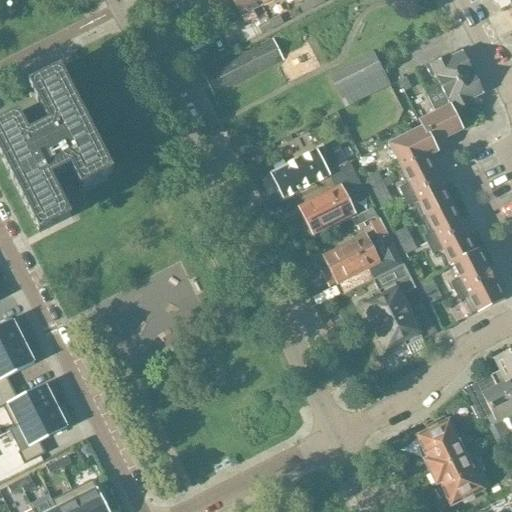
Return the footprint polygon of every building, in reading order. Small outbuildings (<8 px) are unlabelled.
[(239,18),(260,8),(256,0),(223,0),(229,13),(235,10),(239,18)] [(321,0),(311,0),(309,1),(313,8),(323,3),(321,0)] [(298,7),(302,14),(313,8),(309,1),(298,7)] [(278,17),(268,22),(272,29),(282,24),(278,17)] [(257,28),(261,35),(272,29),(268,22),(257,28)] [(212,96),(282,61),(272,41),(202,76),(212,96)] [(428,66),(424,68),(429,78),(433,76),(440,90),(472,73),(461,52),(449,58),(448,55),(428,66)] [(389,86),(372,53),(328,76),(344,109),(389,86)] [(112,173),(59,69),(27,85),(47,124),(28,134),(17,114),(0,122),(0,159),(38,234),(70,218),(50,179),(70,169),(80,189),(112,173)] [(472,73),(440,90),(452,113),(472,103),(471,101),(482,95),(472,73)] [(410,89),(404,78),(396,82),(402,93),(410,89)] [(434,114),(418,122),(421,128),(422,128),(431,146),(432,146),(461,131),(452,113),(440,90),(426,97),(434,114)] [(422,128),(421,128),(387,145),(400,171),(425,158),(426,158),(436,153),(432,146),(431,146),(422,128)] [(271,175),(283,198),(328,175),(327,173),(324,174),(315,156),(318,155),(316,152),(298,162),(294,159),(287,163),(287,167),(271,175)] [(450,206),(426,158),(425,158),(400,171),(408,186),(398,191),(407,208),(417,203),(425,218),(450,206)] [(377,174),(366,180),(369,187),(380,181),(377,174)] [(352,192),(359,188),(354,177),(347,181),(352,192)] [(388,177),(380,181),(384,188),(391,185),(388,177)] [(380,181),(369,187),(373,194),(384,188),(380,181)] [(339,188),(298,209),(311,235),(352,215),(339,188)] [(384,188),(373,194),(377,201),(387,196),(384,188)] [(387,196),(377,201),(380,208),(391,203),(387,196)] [(474,253),(458,222),(450,206),(425,218),(433,234),(423,239),(431,256),(441,251),(449,267),(452,266),(452,265),(474,253)] [(371,210),(351,220),(355,228),(369,221),(375,218),(371,210)] [(404,229),(393,234),(397,241),(408,236),(404,229)] [(408,236),(397,241),(401,248),(411,243),(408,236)] [(336,284),(377,264),(364,238),(323,258),(336,284)] [(386,238),(375,244),(385,263),(396,257),(386,238)] [(411,243),(401,248),(404,256),(415,250),(411,243)] [(494,284),(485,268),(484,268),(476,252),(474,253),(452,265),(452,266),(459,281),(450,285),(458,302),(468,298),(476,314),(501,301),(493,285),(494,284)] [(385,263),(367,272),(372,282),(383,276),(401,267),(396,257),(385,263)] [(401,267),(383,276),(372,282),(377,292),(369,296),(372,303),(364,307),(366,311),(365,314),(368,320),(371,321),(378,335),(377,338),(380,344),(383,345),(385,349),(401,341),(404,348),(405,347),(409,356),(424,349),(420,340),(421,340),(422,341),(436,335),(419,301),(411,306),(416,317),(411,320),(400,297),(414,290),(402,266),(401,267)] [(429,278),(418,283),(422,290),(433,285),(429,278)] [(433,285),(422,290),(426,298),(436,292),(433,285)] [(436,292),(426,298),(429,305),(440,299),(436,292)] [(0,354),(22,343),(10,321),(0,326),(0,354)] [(0,382),(6,379),(33,366),(22,343),(0,354),(0,382)] [(511,349),(492,360),(499,372),(475,385),(480,395),(467,402),(488,444),(507,434),(501,421),(511,415),(511,349)] [(0,394),(11,389),(6,379),(0,382),(0,394)] [(54,408),(43,386),(16,400),(1,407),(2,408),(12,429),(54,408)] [(1,407),(16,400),(11,389),(0,394),(0,409),(2,408),(1,407)] [(12,429),(7,432),(18,453),(27,448),(28,449),(38,444),(66,430),(54,408),(12,429)] [(423,462),(429,474),(467,454),(460,439),(456,441),(447,423),(436,428),(436,427),(426,432),(427,433),(416,438),(427,459),(423,462)] [(44,455),(38,444),(28,449),(27,448),(18,453),(16,454),(23,466),(44,455)] [(467,454),(429,474),(435,486),(439,484),(450,505),(461,500),(461,501),(471,496),(470,495),(481,490),(471,471),(475,469),(467,454)] [(61,470),(70,465),(66,458),(55,463),(59,470),(61,470)] [(59,470),(55,463),(45,469),(48,476),(59,470)] [(21,490),(31,484),(28,477),(17,483),(21,490)] [(106,511),(91,481),(71,491),(82,511),(106,511)] [(21,490),(17,483),(6,488),(10,495),(21,490)] [(52,501),(50,502),(55,510),(56,509),(57,511),(82,511),(71,491),(52,501)]
